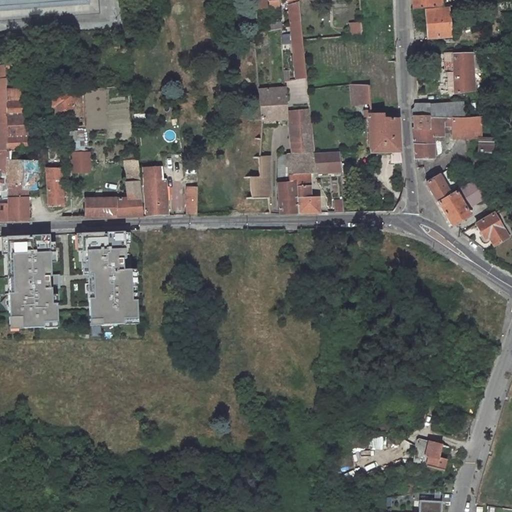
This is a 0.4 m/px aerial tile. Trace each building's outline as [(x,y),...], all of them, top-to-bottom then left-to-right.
[(90,0),(0,0),(0,10),(91,5),(90,0)] [(288,0),(289,5),(291,22),(302,19),(299,0),(288,0)] [(450,8),(427,9),(429,29),(432,29),(433,38),(452,37),(450,8)] [(291,22),(297,78),(308,75),(302,19),(291,22)] [(269,29),(282,27),(281,21),(268,22),(269,29)] [(328,41),(329,63),(350,62),(349,40),(328,41)] [(39,52),(6,54),(5,54),(5,70),(21,69),(39,69),(39,52)] [(474,90),(473,52),(454,52),(456,91),(474,90)] [(419,75),(433,74),(433,65),(418,65),(419,75)] [(27,146),(27,84),(22,84),(21,69),(5,70),(6,77),(7,77),(8,146),(10,146),(10,152),(18,152),(18,146),(27,146)] [(0,167),(4,167),(4,174),(10,173),(10,158),(10,152),(10,146),(8,146),(7,77),(6,77),(5,70),(0,70),(0,167)] [(350,104),(370,104),(370,101),(369,84),(350,84),(350,104)] [(259,88),(263,118),(283,117),(283,104),(288,104),(286,86),(259,88)] [(52,94),(51,114),(73,115),(74,96),(52,94)] [(470,100),(430,103),(430,115),(470,114),(470,109),(470,100)] [(415,116),(430,116),(430,115),(430,103),(416,104),(416,106),(415,107),(412,108),(413,116),(415,116)] [(289,109),(292,136),(314,134),(311,106),(289,109)] [(470,114),(430,115),(430,116),(431,125),(415,126),(414,126),(415,158),(434,156),(434,135),(439,134),(446,134),(446,125),(450,125),(450,129),(454,129),(454,136),(483,136),(482,114),(470,114)] [(415,126),(431,125),(430,116),(415,116),(415,126)] [(369,119),(370,153),(394,152),(402,152),(400,117),(370,117),(369,119)] [(316,152),(314,134),(292,136),(294,152),(314,151),(314,153),(316,152)] [(493,152),(492,135),(485,135),(486,152),(493,152)] [(279,153),(278,178),(280,213),(298,211),(296,185),(296,179),(290,179),(289,172),(309,172),(316,171),(314,153),(314,151),(294,152),(279,153)] [(316,171),(341,170),(339,152),(316,152),(314,153),(316,171)] [(72,168),(87,169),(87,158),(80,158),(80,157),(73,156),(72,168)] [(258,178),(249,178),(250,199),(270,198),(268,157),(257,157),(258,178)] [(10,203),(10,219),(28,218),(27,188),(35,188),(37,159),(10,158),(10,173),(10,181),(10,189),(10,203)] [(125,159),(127,180),(140,179),(138,159),(125,159)] [(64,204),(65,164),(46,165),(49,205),(64,204)] [(169,213),(166,177),(164,177),(163,164),(142,165),(147,214),(169,213)] [(296,185),(310,185),(309,172),(289,172),(290,179),(296,179),(296,185)] [(450,194),(439,174),(427,181),(438,201),(450,194)] [(187,184),(188,213),(197,213),(197,179),(190,179),(190,177),(185,177),(185,184),(187,184)] [(465,201),(469,203),(472,207),(483,201),(484,203),(487,202),(490,207),(491,207),(496,204),(480,177),(461,188),(450,194),(438,201),(452,225),(469,215),(462,203),(465,201)] [(115,215),(143,214),(140,179),(127,180),(128,190),(128,195),(116,196),(115,214),(115,215)] [(298,211),(319,211),(319,196),(311,196),(310,185),(296,185),(298,211)] [(85,215),(115,214),(116,196),(85,197),(85,215)] [(335,200),(335,211),(344,211),(343,200),(335,200)] [(10,203),(0,203),(0,218),(10,219),(10,203)] [(491,207),(495,214),(500,211),(496,204),(491,207)] [(476,225),(485,238),(488,237),(494,247),(509,239),(495,214),(476,225)] [(88,274),(89,325),(137,324),(136,269),(131,269),(130,257),(125,257),(124,233),(81,234),(83,275),(88,274)] [(7,292),(8,328),(57,327),(57,294),(51,294),(51,288),(58,288),(58,274),(49,275),(48,236),(2,237),(2,254),(12,254),(12,292),(7,292)] [(425,426),(430,403),(435,385),(420,382),(412,420),(422,422),(421,425),(425,426)] [(385,402),(387,394),(378,392),(376,400),(385,402)] [(387,394),(385,402),(393,404),(395,396),(387,394)] [(389,437),(390,417),(393,404),(385,402),(376,400),(373,399),(370,413),(364,412),(360,431),(389,437)] [(441,445),(428,442),(425,456),(428,456),(426,467),(446,471),(446,470),(436,468),(438,457),(441,445)] [(441,445),(438,457),(448,459),(446,470),(458,472),(465,451),(441,445)] [(436,468),(446,470),(448,459),(438,457),(436,468)] [(420,500),(419,511),(441,511),(442,501),(420,500)]
